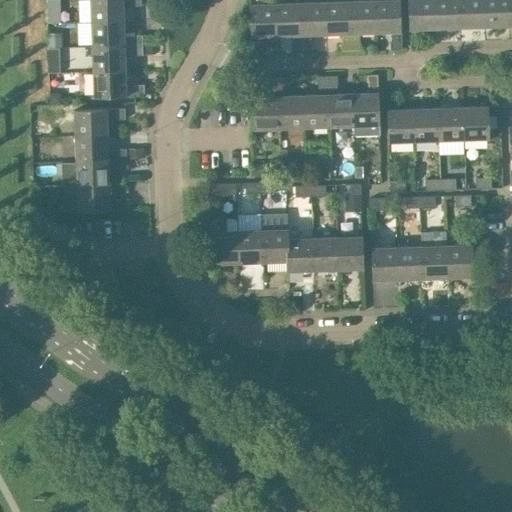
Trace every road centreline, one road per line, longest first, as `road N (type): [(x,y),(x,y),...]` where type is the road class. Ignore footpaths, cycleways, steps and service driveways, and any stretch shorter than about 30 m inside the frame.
road 1 (residential): [(204,45),(167,120),(170,248),(195,294),(236,321),(283,332),(511,325)]
road 2 (secondary): [(302,511),(0,287)]
road 3 (secondary): [(0,344),(223,511)]
road 4 (residential): [(204,45),(240,64),(399,61)]
road 5 (residential): [(511,105),(508,82),(411,84),(399,61)]
